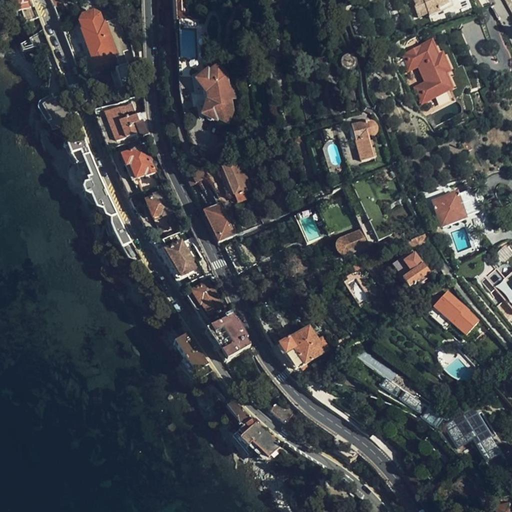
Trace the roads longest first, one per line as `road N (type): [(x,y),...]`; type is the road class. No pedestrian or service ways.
road 1 (tertiary): [(383,511),(352,476),(265,420),(157,276),(40,0)]
road 2 (secondary): [(418,511),(376,456),(299,397),(259,345),(167,157),(155,103),(152,0)]
